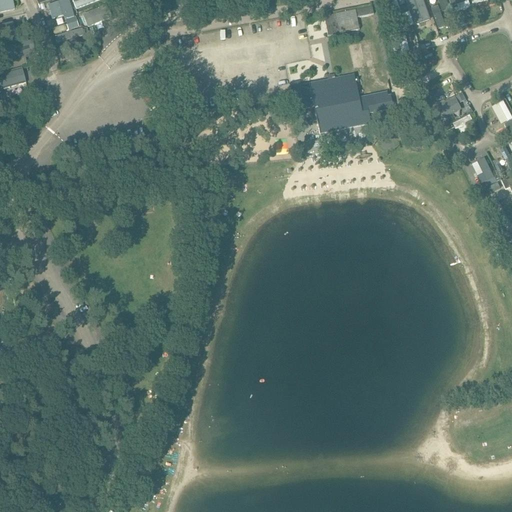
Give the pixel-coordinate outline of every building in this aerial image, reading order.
[(0,0),(0,12),(15,9),(12,0),(0,0)] [(52,19),(62,16),(68,31),(78,27),(69,0),(61,0),(47,5),(52,19)] [(93,0),(71,0),(76,10),(94,3),(93,0)] [(159,0),(164,13),(175,8),(172,0),(159,0)] [(423,0),(405,0),(404,0),(414,26),(431,20),(423,0)] [(469,9),(467,0),(453,0),(456,12),(469,9)] [(473,0),(477,11),(496,5),(494,0),(473,0)] [(433,7),(435,27),(447,25),(445,5),(433,7)] [(99,8),(82,15),(87,28),(104,21),(99,8)] [(355,10),(323,17),(327,36),(359,30),(355,10)] [(0,34),(0,37),(14,34),(13,29),(16,29),(14,23),(0,25),(0,34)] [(18,44),(0,49),(0,57),(4,71),(24,65),(18,44)] [(3,73),(7,87),(25,82),(22,68),(3,73)] [(353,76),(301,87),(304,103),(305,110),(313,108),(317,125),(319,135),(370,125),(370,123),(368,114),(394,109),(391,96),(388,97),(387,93),(358,99),(355,83),(356,83),(356,81),(355,82),(353,76)] [(299,82),(291,83),(293,99),(301,98),(299,82)] [(439,113),(455,106),(452,100),(437,107),(439,113)] [(461,135),(474,132),(471,118),(457,121),(461,135)] [(491,193),(502,188),(493,168),(482,173),(491,193)] [(507,180),(502,182),(506,191),(510,189),(511,193),(511,179),(508,181),(507,180)]
